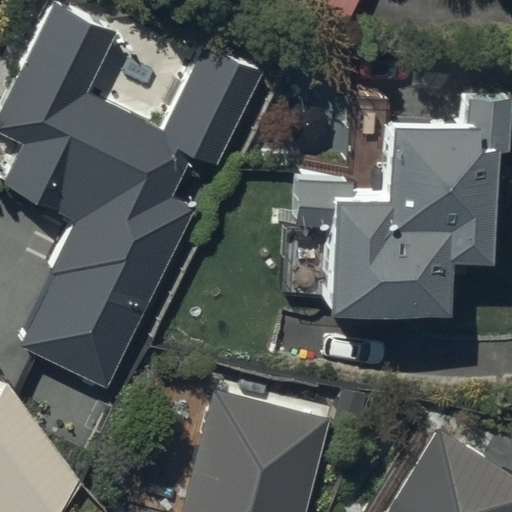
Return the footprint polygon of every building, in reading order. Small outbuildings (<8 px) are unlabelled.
[(260,0),(333,36),(351,0),(260,0)] [(99,388),(189,206),(166,194),(184,158),(204,168),(250,75),(198,49),(157,132),(78,93),(106,35),(48,6),(0,103),(0,138),(13,145),(0,172),(0,185),(69,220),(43,271),(48,274),(13,345),(99,388)] [(502,155),(503,102),(462,101),(461,133),(374,131),(372,208),(318,208),(319,184),(288,183),(287,229),(317,230),(315,316),(436,318),(437,265),(482,266),(484,154),(502,155)] [(0,511),(52,511),(72,482),(1,385),(0,386),(0,511)] [(297,511),(321,419),(207,390),(176,511),(297,511)] [(511,511),(511,479),(429,429),(379,511),(511,511)]
